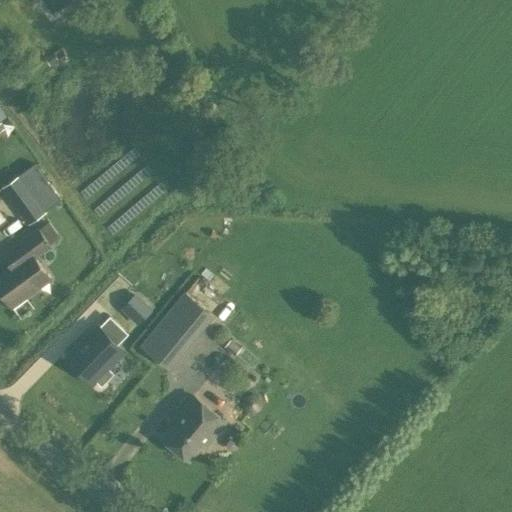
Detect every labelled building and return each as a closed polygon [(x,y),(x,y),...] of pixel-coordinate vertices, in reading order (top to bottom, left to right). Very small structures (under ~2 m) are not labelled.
[(1,188),(28,225),(46,212),(20,174),(1,188)] [(11,268),(10,269),(0,275),(0,295),(9,309),(49,282),(33,259),(52,246),(51,244),(60,237),(49,222),(39,229),(38,227),(1,254),(11,268)] [(143,292),(151,299),(162,288),(155,281),(143,292)] [(184,291),(140,344),(170,369),(214,315),(184,291)] [(65,359),(92,386),(95,383),(100,388),(111,377),(106,372),(124,355),(97,328),(65,359)] [(188,460),(200,445),(203,447),(224,421),(193,396),(178,414),(181,416),(162,438),(188,460)]
